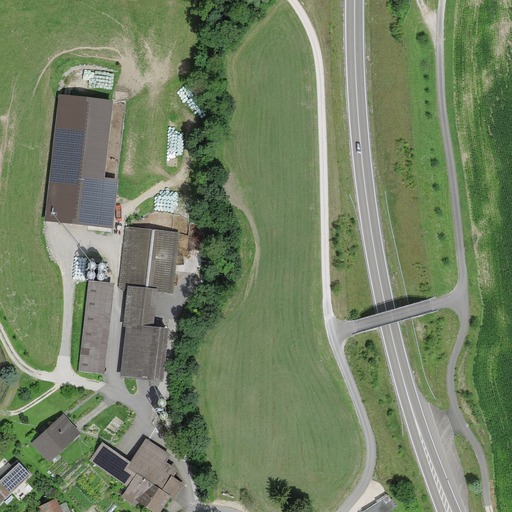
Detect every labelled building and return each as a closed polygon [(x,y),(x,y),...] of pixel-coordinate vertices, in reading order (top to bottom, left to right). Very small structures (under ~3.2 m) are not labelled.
[(114,102),(59,96),(44,222),(112,230),(118,180),(105,179),(114,102)] [(180,234),(126,227),(119,289),(128,290),(128,287),(158,290),(158,293),(173,295),(180,234)] [(104,376),(115,285),(89,282),(78,373),(104,376)] [(158,293),(158,290),(128,287),(128,290),(123,328),(126,328),(120,379),(163,384),(169,331),(153,329),(158,293)] [(63,415),(31,445),(49,464),(81,435),(72,425),(63,415)] [(146,440),(130,464),(132,465),(130,470),(138,475),(129,489),(122,499),(136,508),(138,504),(150,511),(161,511),(170,498),(174,501),(184,485),(173,479),(178,472),(166,464),(171,457),(146,440)] [(130,464),(103,444),(89,460),(129,489),(138,475),(130,470),(132,465),(130,464)] [(3,480),(0,482),(0,492),(6,500),(31,477),(19,465),(3,480)] [(378,503),(364,511),(392,511),(396,509),(387,494),(376,501),(378,503)] [(62,511),(60,506),(56,499),(37,508),(39,511),(62,511)] [(70,511),(66,503),(60,506),(62,511),(70,511)]
